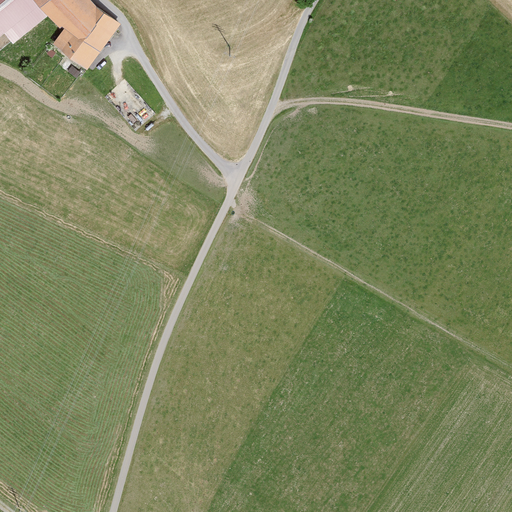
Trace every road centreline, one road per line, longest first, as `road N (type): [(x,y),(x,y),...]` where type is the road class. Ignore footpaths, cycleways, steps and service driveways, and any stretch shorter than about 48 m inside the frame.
road 1 (unclassified): [(316,0),(165,343),(113,511)]
road 2 (track): [(273,108),(341,100),(511,126)]
